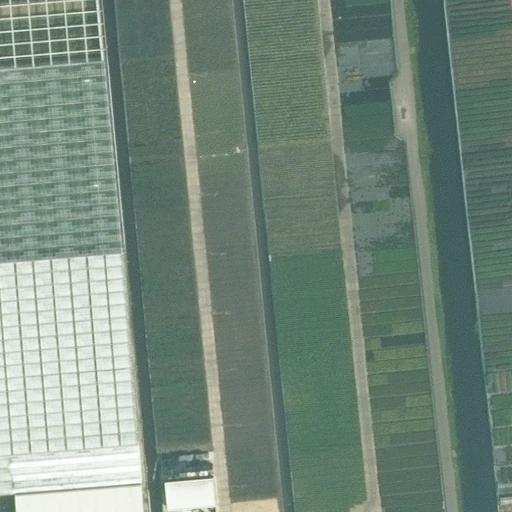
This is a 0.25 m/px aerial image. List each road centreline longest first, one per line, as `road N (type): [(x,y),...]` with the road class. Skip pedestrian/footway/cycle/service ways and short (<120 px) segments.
road 1 (unclassified): [(449,511),(395,0)]
road 2 (track): [(374,511),(323,0)]
road 3 (track): [(224,511),(174,0)]
